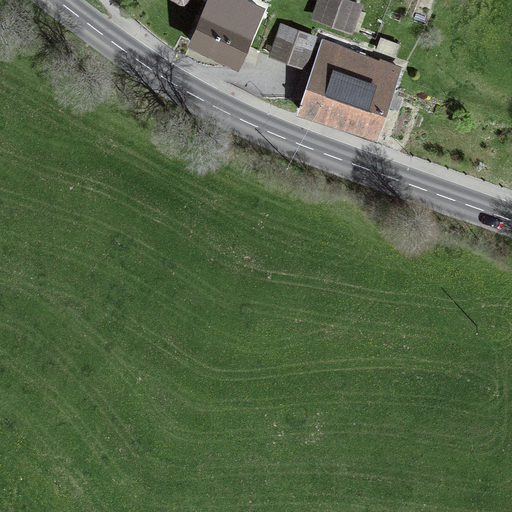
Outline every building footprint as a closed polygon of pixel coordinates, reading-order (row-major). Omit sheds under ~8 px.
[(174,0),(171,7),(185,13),(191,1),(203,7),(205,0),(174,0)] [(261,10),(239,0),(233,12),(209,1),(190,41),(237,63),(261,10)] [(349,28),(357,5),(344,0),(321,0),(316,16),(349,28)] [(313,37),(282,26),(272,54),(303,65),(313,37)] [(358,54),(323,42),(310,79),(303,76),(297,93),(304,96),(299,109),(375,135),(398,68),(364,56),(364,54),(359,52),(358,54)]
